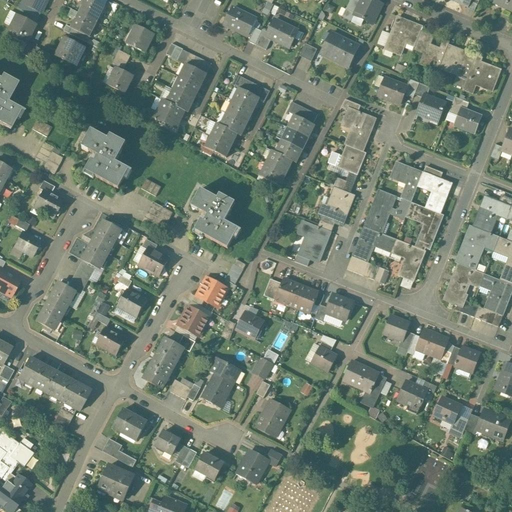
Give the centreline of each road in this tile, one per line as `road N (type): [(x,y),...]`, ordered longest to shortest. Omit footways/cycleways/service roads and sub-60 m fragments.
road 1 (residential): [(259,252),(338,103),(281,78)]
road 2 (residential): [(259,252),(419,313)]
road 3 (residential): [(473,175),(419,313)]
road 4 (residential): [(189,256),(119,385)]
road 5 (residential): [(11,326),(83,199)]
road 6 (residential): [(119,385),(60,511)]
road 7 (residential): [(11,326),(119,385)]
road 8 (residential): [(228,437),(206,435),(119,385)]
